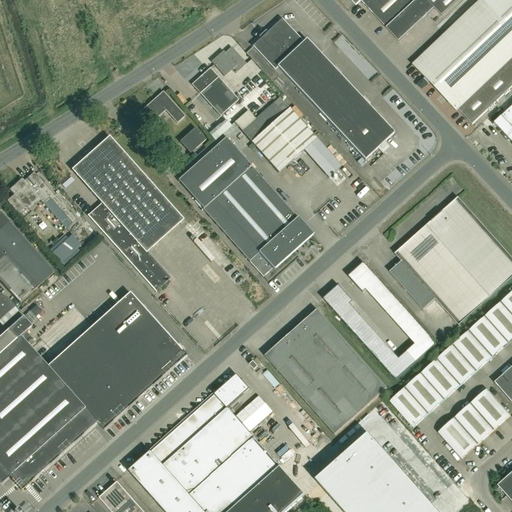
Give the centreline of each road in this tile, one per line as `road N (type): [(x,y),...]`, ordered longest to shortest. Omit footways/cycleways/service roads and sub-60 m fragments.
road 1 (unclassified): [(43,511),(455,144)]
road 2 (unclassified): [(0,160),(250,0)]
road 3 (unclassified): [(455,144),(330,0)]
